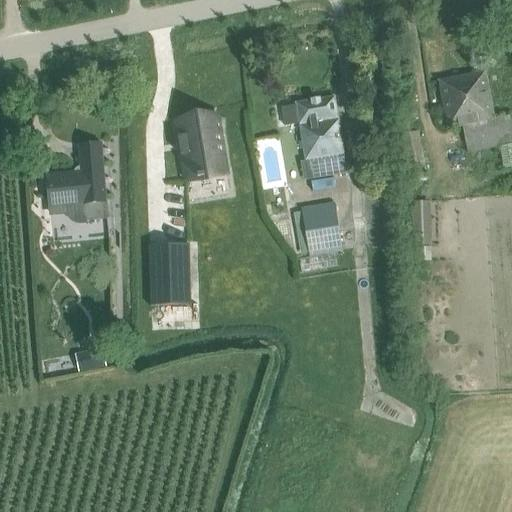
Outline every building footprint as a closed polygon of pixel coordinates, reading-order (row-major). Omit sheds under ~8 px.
[(467,153),(498,147),(503,169),(511,167),(511,143),(507,117),(493,120),(484,73),(439,82),(447,127),(462,125),(467,153)] [(347,175),(335,98),(296,104),(296,106),(282,109),(285,127),(299,125),(308,182),(347,175)] [(217,117),(177,123),(187,181),(198,180),(205,179),(205,178),(226,175),(217,117)] [(49,173),(52,211),(68,210),(70,214),(73,217),(76,219),(80,221),(106,219),(100,144),(80,145),(82,170),(49,173)] [(334,205),(301,210),(309,259),(342,254),(334,205)] [(189,245),(148,246),(150,307),(191,306),(189,245)] [(378,511),(405,420),(349,404),(319,511),(378,511)]
